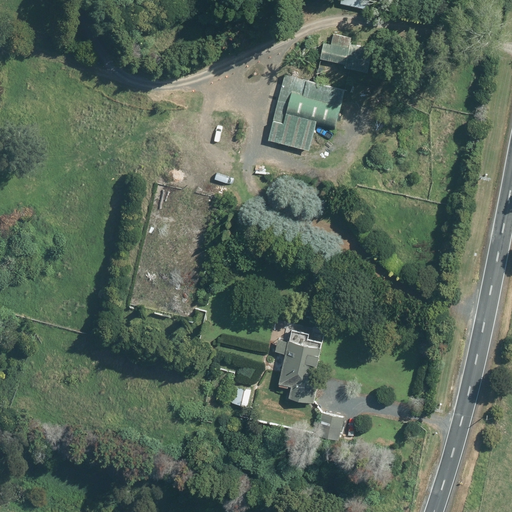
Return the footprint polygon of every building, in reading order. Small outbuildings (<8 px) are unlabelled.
[(342,0),(342,2),(370,10),(372,0),(342,0)] [(374,49),(352,44),(353,38),(335,34),(333,45),(326,44),(323,58),(346,64),(346,68),(368,73),(374,49)] [(317,124),(336,129),(346,90),(286,75),(270,140),(311,150),(317,124)] [(277,350),(288,353),(281,382),(293,385),(291,396),(315,402),(320,382),(312,380),(316,362),(318,363),(322,346),(290,339),(290,341),(280,339),(277,350)] [(235,385),(232,402),(248,405),(252,389),(235,385)]
